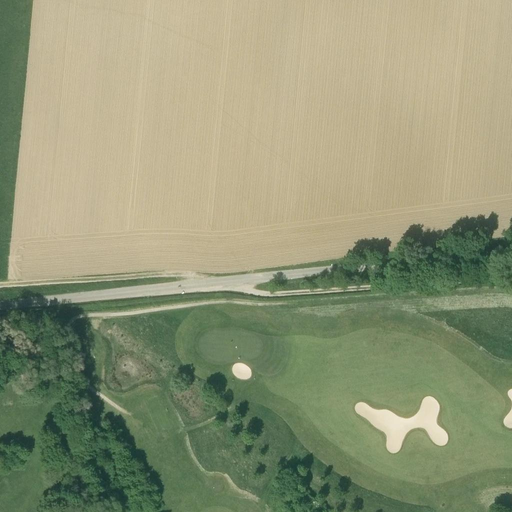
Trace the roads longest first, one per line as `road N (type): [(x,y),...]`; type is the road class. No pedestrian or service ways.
road 1 (track): [(0,285),(191,274),(279,294),(511,275)]
road 2 (unclassified): [(511,252),(0,306)]
